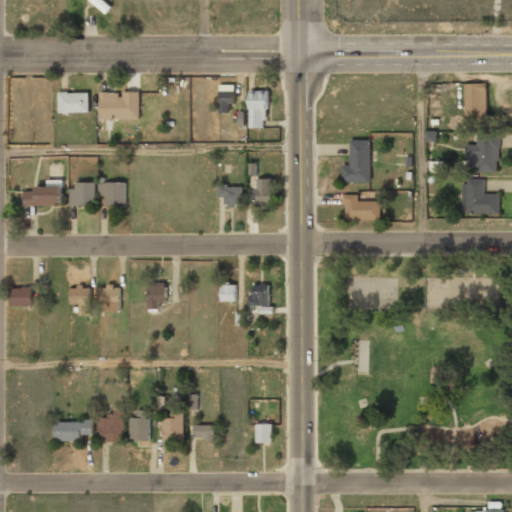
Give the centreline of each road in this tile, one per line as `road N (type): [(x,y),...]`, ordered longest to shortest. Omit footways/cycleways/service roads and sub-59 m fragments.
road 1 (residential): [(511,242),(0,247)]
road 2 (secondary): [(298,55),(301,511)]
road 3 (residential): [(301,484),(0,483)]
road 4 (residential): [(298,55),(0,55)]
road 5 (secondary): [(511,55),(298,55)]
road 6 (residential): [(511,485),(301,484)]
